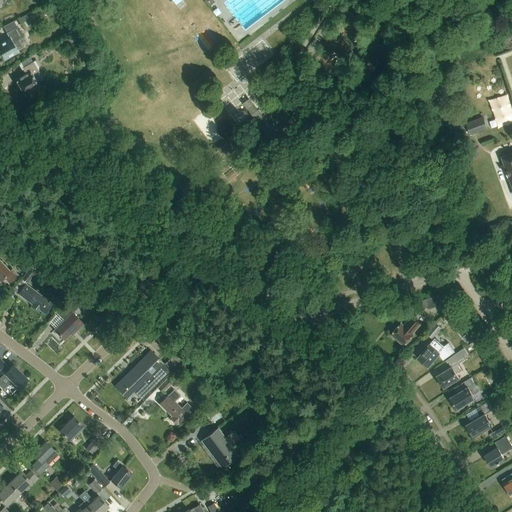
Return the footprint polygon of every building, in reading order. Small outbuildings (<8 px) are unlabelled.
[(62,13),(57,17),(60,23),(66,19),(62,13)] [(0,44),(0,56),(0,57),(2,57),(3,57),(4,59),(18,51),(24,47),(19,40),(24,37),(18,27),(7,34),(10,38),(0,44)] [(207,37),(211,46),(221,41),(216,32),(207,37)] [(36,82),(42,79),(33,62),(24,68),(27,73),(16,79),(24,95),(39,87),(36,82)] [(271,139),(277,134),(249,98),(243,103),(271,139)] [(271,112),(279,105),(274,99),(266,106),(271,112)] [(466,123),(470,134),(487,128),(483,117),(466,123)] [(511,186),(511,153),(501,157),(511,186)] [(0,281),(0,282),(3,279),(9,284),(19,275),(12,268),(10,271),(0,260),(0,281)] [(29,269),(22,279),(27,283),(34,273),(29,269)] [(45,313),(52,303),(26,283),(19,293),(33,304),(32,305),(39,310),(40,309),(45,313)] [(426,298),(429,309),(445,304),(441,293),(426,298)] [(83,324),(73,313),(82,304),(71,295),(62,304),(56,312),(64,320),(54,330),(64,340),(72,332),(74,333),(83,324)] [(452,308),(448,312),(454,317),(456,315),(458,313),(452,308)] [(413,333),(421,324),(412,316),(404,325),(401,323),(391,334),(404,345),(414,334),(413,333)] [(426,333),(432,338),(441,328),(435,323),(426,333)] [(428,366),(439,354),(443,360),(455,352),(449,342),(442,347),(434,339),(430,344),(418,357),(428,366)] [(444,387),(459,378),(456,373),(461,370),(458,364),(470,357),(465,349),(448,359),(452,367),(437,376),(444,387)] [(129,376),(123,382),(133,392),(142,382),(150,390),(158,382),(170,371),(152,353),(146,358),(145,357),(128,375),(129,376)] [(0,377),(0,378),(5,373),(11,380),(9,382),(17,390),(23,384),(24,385),(28,381),(27,380),(28,379),(13,364),(9,368),(0,358),(0,377)] [(473,394),(479,391),(471,378),(460,384),(463,390),(450,398),(457,409),(475,398),(473,394)] [(166,379),(158,387),(163,392),(171,384),(166,379)] [(179,424),(187,415),(167,394),(158,403),(172,416),(170,418),(176,424),(178,423),(179,424)] [(486,414),(493,409),(488,401),(476,409),(481,416),(467,425),(474,437),(492,425),(486,414)] [(77,430),(82,425),(74,416),(59,430),(70,440),(79,432),(77,430)] [(503,426),(490,434),(493,439),(506,431),(503,426)] [(218,427),(201,440),(223,468),(239,456),(232,446),(234,445),(228,436),(225,438),(218,427)] [(502,454),(509,451),(511,448),(511,445),(506,436),(497,442),(500,447),(498,448),(498,447),(485,455),(492,466),(505,458),(502,454)] [(104,444),(95,437),(85,448),(95,456),(104,444)] [(58,454),(55,451),(53,449),(45,441),(33,453),(39,459),(32,466),(40,474),(49,465),(48,464),(58,454)] [(120,487),(131,473),(123,467),(117,461),(113,466),(119,470),(111,480),(120,487)] [(87,469),(100,483),(106,477),(93,463),(87,469)] [(19,493),(31,481),(33,484),(38,478),(31,471),(26,476),(21,471),(9,482),(19,493)] [(511,473),(502,480),(509,491),(508,492),(510,496),(511,496),(511,473)] [(57,476),(49,483),(55,489),(62,482),(57,476)] [(88,485),(95,492),(101,487),(95,479),(88,485)] [(0,500),(5,506),(19,493),(9,482),(0,491),(0,498),(1,499),(0,499),(0,500)] [(99,495),(87,505),(92,511),(101,511),(108,506),(99,495)] [(222,511),(226,510),(223,503),(220,498),(212,502),(213,504),(207,507),(210,511),(222,511)] [(79,506),(83,509),(79,511),(92,511),(87,505),(84,501),(79,506)] [(66,511),(63,508),(62,509),(56,503),(53,506),(58,511),(66,511)]
